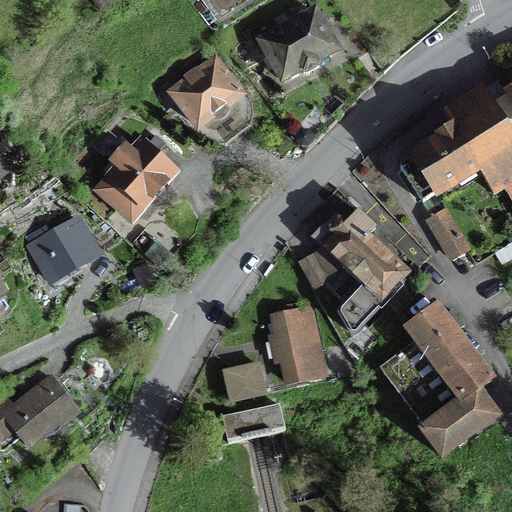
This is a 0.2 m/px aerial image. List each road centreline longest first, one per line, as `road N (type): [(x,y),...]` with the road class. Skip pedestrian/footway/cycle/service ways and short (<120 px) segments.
road 1 (residential): [(194,320),(235,261),(325,164),(398,94),(491,27)]
road 2 (residential): [(0,368),(140,306),(194,320)]
road 3 (residential): [(116,511),(194,320)]
road 4 (residential): [(511,386),(427,261)]
